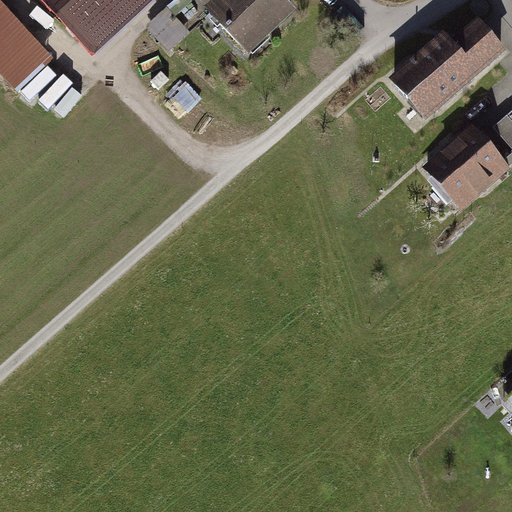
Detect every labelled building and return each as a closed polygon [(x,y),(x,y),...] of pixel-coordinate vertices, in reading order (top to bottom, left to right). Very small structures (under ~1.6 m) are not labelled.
[(28,0),(84,59),(147,0),(28,0)] [(295,31),(267,0),(235,0),(205,27),(247,73),(295,31)] [(168,5),(148,27),(173,50),(193,28),(168,5)] [(54,72),(0,13),(0,86),(17,105),(54,72)] [(428,140),(507,74),(480,40),(452,62),(447,56),(394,99),(428,140)] [(459,225),(510,181),(473,137),(421,181),(459,225)] [(511,389),(507,394),(511,398),(511,416),(503,424),(511,433),(511,389)]
